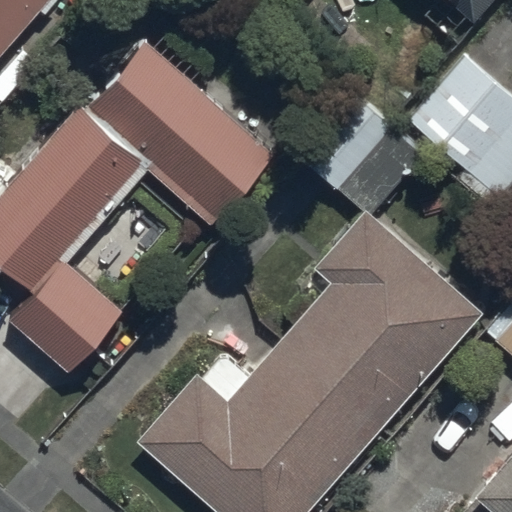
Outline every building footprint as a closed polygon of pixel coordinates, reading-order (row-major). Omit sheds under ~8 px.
[(0,0),(0,47),(41,0),(0,0)] [(447,0),(473,21),(491,0),(447,0)] [(0,256),(29,284),(6,309),(65,364),(120,305),(66,253),(150,163),(208,218),(274,147),(149,31),(82,103),(75,97),(9,168),(0,159),(0,256)] [(511,174),(511,92),(462,49),(404,115),(461,165),(455,173),(488,202),(511,174)] [(346,78),(292,143),(372,208),(425,143),(346,78)] [(362,205),(313,261),(317,265),(300,284),(313,296),(247,372),(223,350),(201,375),(194,369),(137,435),(225,511),(302,511),(481,309),(362,205)] [(511,315),(493,336),(511,353),(511,315)] [(511,511),(511,442),(475,484),(477,486),(454,511),(511,511)]
